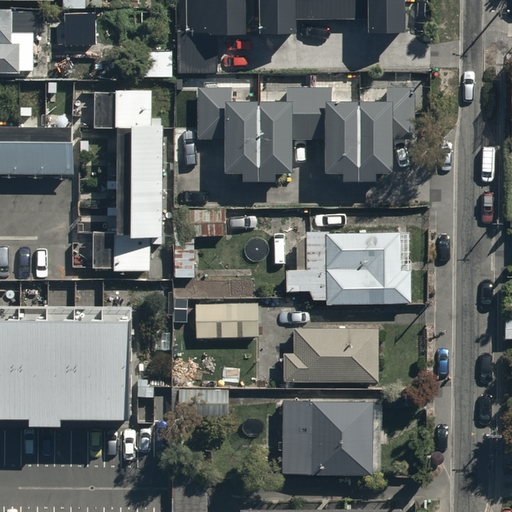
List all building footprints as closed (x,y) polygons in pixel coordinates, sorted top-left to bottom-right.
[(253,31),(251,0),(190,0),(191,34),(181,35),(182,78),(222,76),(220,32),(253,31)] [(262,0),(262,38),(300,38),(300,29),(370,29),(370,36),(407,37),(407,0),(262,0)] [(0,73),(35,74),(35,35),(16,35),(16,11),(0,11),(0,73)] [(96,13),(65,14),(65,46),(96,45),(96,13)] [(117,96),(96,96),(96,132),(120,132),(119,236),(96,236),(96,271),(116,271),(116,275),(152,275),(152,239),(164,239),(165,126),(153,126),(154,92),(117,92),(117,96)] [(234,96),(200,95),(199,147),(229,147),(228,176),(245,176),(244,184),(278,185),(278,176),(296,176),(296,148),(328,149),(328,176),(346,176),(346,183),(379,184),(379,176),(395,177),(396,147),(416,147),(417,97),(389,96),(388,105),(333,104),(333,95),(289,95),(288,104),(234,103),(234,96)] [(76,131),(0,131),(0,175),(76,176),(76,131)] [(196,279),(196,238),(227,238),(228,209),(175,209),(175,279),(196,279)] [(332,235),(310,235),(310,244),(299,245),(299,273),(288,273),(288,294),(309,294),(309,304),(330,304),(330,307),(414,305),(414,236),(403,237),(403,234),(332,236),(332,235)] [(259,305),(201,305),(201,341),(259,341),(259,305)] [(0,423),(132,424),(132,327),(0,326),(0,423)] [(378,331),(297,331),(297,356),(284,355),(284,383),(378,384),(378,331)] [(229,388),(178,388),(178,416),(229,417),(229,388)] [(376,404),(286,405),(287,479),(376,478),(376,404)] [(205,511),(206,480),(172,481),(172,511),(205,511)]
